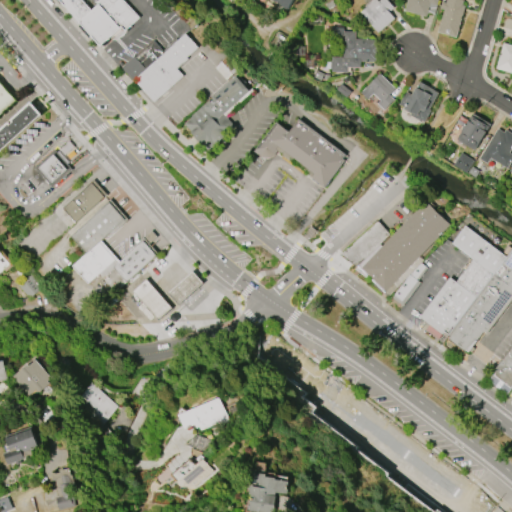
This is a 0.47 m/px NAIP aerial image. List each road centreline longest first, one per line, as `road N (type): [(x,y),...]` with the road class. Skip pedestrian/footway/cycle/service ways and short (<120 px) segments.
road 1 (secondary): [(0,16),(223,265),(511,472)]
road 2 (secondary): [(511,428),(165,152),(27,0)]
road 3 (residential): [(269,303),(188,347),(145,355),(78,329),(0,315)]
road 4 (residential): [(395,188),(269,303)]
